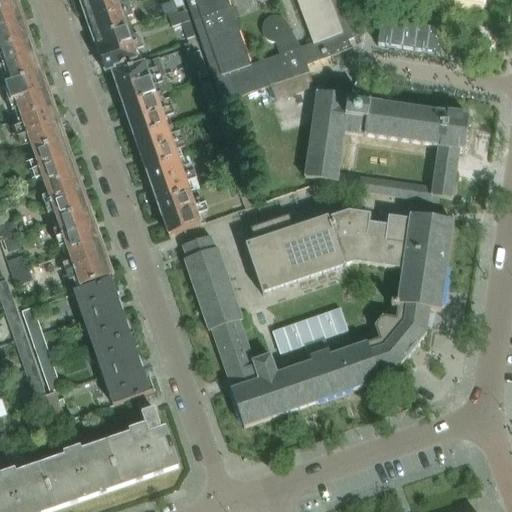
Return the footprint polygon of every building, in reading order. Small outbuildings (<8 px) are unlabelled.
[(0,0),(0,13),(19,7),(16,0),(0,0)] [(79,0),(83,9),(108,0),(79,0)] [(108,0),(83,9),(94,42),(127,30),(116,0),(108,0)] [(183,7),(181,0),(172,0),(175,10),(183,7)] [(184,0),(193,22),(229,8),(226,0),(184,0)] [(353,40),(337,0),(297,0),(307,24),(305,25),(312,44),(300,48),(289,29),(285,22),(283,20),(281,19),(279,18),(276,18),(273,18),(271,18),(268,19),(266,21),(265,22),(263,25),(262,28),(262,31),(262,35),(263,38),(266,41),(268,42),(270,43),(272,44),(275,45),(279,55),(251,66),(230,10),(192,24),(221,107),(309,74),(307,66),(330,57),(350,50),(348,42),(353,40)] [(403,0),(454,7),(459,14),(482,17),(483,12),(484,12),(485,0),(403,0)] [(0,13),(0,51),(30,41),(19,7),(0,13)] [(187,41),(195,39),(186,13),(178,16),(187,41)] [(382,25),(379,48),(439,56),(442,32),(382,25)] [(139,63),(127,30),(94,42),(105,75),(139,63)] [(0,88),(7,86),(42,74),(30,41),(0,51),(0,64),(2,71),(0,71),(0,88)] [(191,55),(199,80),(208,77),(200,53),(191,55)] [(113,76),(124,107),(157,96),(146,64),(113,76)] [(19,120),(53,108),(42,74),(7,86),(19,120)] [(315,89),(310,74),(272,88),(278,103),(315,89)] [(221,110),(211,83),(202,86),(211,114),(221,110)] [(382,105),(371,104),(371,101),(321,94),(320,93),(317,93),(304,180),(313,181),(312,186),(437,204),(438,199),(451,201),(458,152),(463,153),(468,118),(437,113),(437,115),(427,113),(427,112),(426,112),(426,113),(416,111),(414,110),(414,111),(405,110),(405,109),(403,109),(403,110),(394,108),(391,107),(391,108),(382,106),(382,105)] [(124,107),(135,140),(168,129),(157,96),(124,107)] [(19,120),(31,155),(65,142),(53,108),(19,120)] [(232,144),(222,115),(214,118),(224,147),(232,144)] [(168,129),(135,140),(146,172),(179,161),(168,129)] [(77,177),(65,142),(31,155),(42,189),(77,177)] [(243,174),(233,147),(225,150),(234,177),(243,174)] [(146,172),(158,204),(191,193),(190,192),(200,189),(189,159),(180,162),(179,161),(146,172)] [(42,189),(54,222),(89,209),(77,177),(42,189)] [(249,192),(245,179),(236,182),(241,195),(249,192)] [(169,238),(202,227),(191,193),(158,204),(157,204),(169,238)] [(255,209),(251,196),(242,199),(246,212),(255,209)] [(54,222),(65,256),(101,243),(89,209),(54,222)] [(405,359),(409,360),(419,347),(420,342),(426,335),(429,311),(440,313),(454,223),(410,217),(409,222),(387,218),(386,228),(368,225),(369,216),(348,213),(302,229),(292,232),(289,222),(252,235),(255,244),(245,248),(262,295),(344,267),(353,264),(402,272),(397,306),(391,305),(391,311),(396,311),(394,322),(379,320),(373,327),(379,343),(332,360),(330,353),(312,360),(314,365),(278,377),(272,359),(254,365),(239,322),(243,320),(219,249),(215,250),(211,237),(182,247),(187,260),(184,261),(185,264),(186,263),(188,270),(187,270),(188,271),(189,271),(191,277),(190,277),(190,280),(191,280),(194,287),(193,287),(194,290),(195,289),(197,295),(196,295),(197,297),(198,297),(200,304),(199,304),(199,306),(201,306),(202,312),(201,313),(202,315),(203,315),(206,322),(205,322),(205,324),(206,323),(209,329),(207,330),(208,332),(212,331),(228,379),(229,379),(233,391),(232,392),(243,429),(281,417),(380,383),(377,376),(397,370),(405,359)] [(14,224),(0,228),(0,243),(18,238),(14,224)] [(17,239),(4,243),(8,256),(21,252),(17,239)] [(112,277),(101,243),(65,256),(77,289),(112,277)] [(11,276),(29,270),(25,258),(7,264),(11,276)] [(29,270),(11,276),(15,289),(33,283),(29,270)] [(115,281),(114,281),(73,295),(92,350),(134,335),(133,334),(133,335),(128,322),(126,323),(123,313),(124,313),(120,303),(119,303),(117,295),(119,295),(115,282),(115,281)] [(0,296),(6,314),(17,310),(7,282),(0,284),(0,296)] [(351,332),(344,309),(275,332),(282,355),(311,346),(314,357),(326,353),(322,342),(351,332)] [(16,342),(27,339),(17,310),(6,314),(16,342)] [(22,314),(32,341),(43,337),(34,310),(22,314)] [(134,335),(92,350),(112,407),(154,393),(154,392),(152,392),(148,379),(146,380),(143,370),(140,360),(139,360),(136,350),(138,349),(133,337),(134,337),(134,335)] [(52,364),(43,337),(32,341),(41,368),(52,364)] [(25,371),(36,367),(27,339),(16,342),(25,371)] [(61,391),(52,364),(41,368),(50,394),(61,391)] [(36,367),(25,371),(35,399),(46,396),(36,367)] [(44,423),(63,416),(61,409),(60,410),(55,396),(38,401),(43,415),(42,416),(44,423)] [(8,473),(0,475),(0,511),(55,511),(179,469),(166,430),(162,432),(155,412),(143,416),(142,414),(140,415),(144,424),(129,429),(130,433),(78,451),(77,447),(59,454),(61,459),(9,477),(8,473)]
